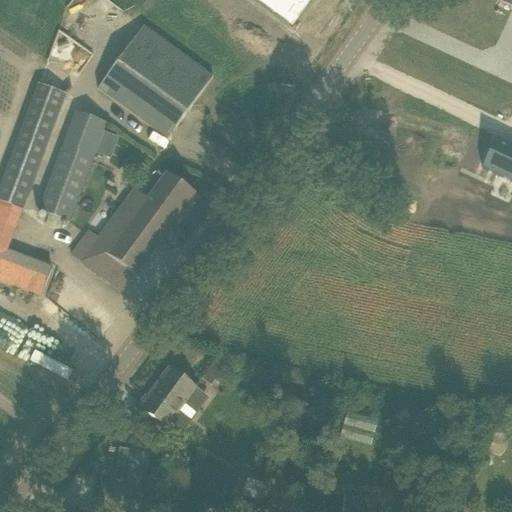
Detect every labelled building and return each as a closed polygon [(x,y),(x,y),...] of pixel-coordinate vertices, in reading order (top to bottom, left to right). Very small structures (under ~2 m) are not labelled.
[(253,0),(292,29),(307,8),(304,6),(308,0),(253,0)] [(511,0),(496,0),(496,1),(511,8),(511,0)] [(167,140),(192,106),(213,78),(143,27),(98,90),(167,140)] [(66,95),(38,85),(0,188),(0,203),(22,211),(23,212),(66,95)] [(69,223),(76,205),(106,123),(75,112),(38,212),(69,223)] [(511,146),(495,138),(494,139),(480,168),(480,169),(511,184),(511,146)] [(123,293),(172,226),(195,195),(166,175),(148,200),(134,190),(106,228),(105,228),(97,238),(89,233),(72,256),(123,293)] [(52,270),(21,259),(12,285),(42,296),(52,270)] [(37,321),(33,332),(73,349),(78,338),(37,321)] [(211,387),(229,361),(218,355),(201,379),(211,387)] [(303,384),(305,374),(287,369),(284,381),(303,384)] [(170,370),(141,410),(167,429),(179,438),(208,398),(170,370)] [(148,456),(120,451),(117,469),(128,471),(124,497),(141,499),(148,456)] [(439,511),(445,494),(391,477),(382,505),(405,511),(439,511)] [(248,478),(242,497),(259,502),(265,484),(248,478)]
